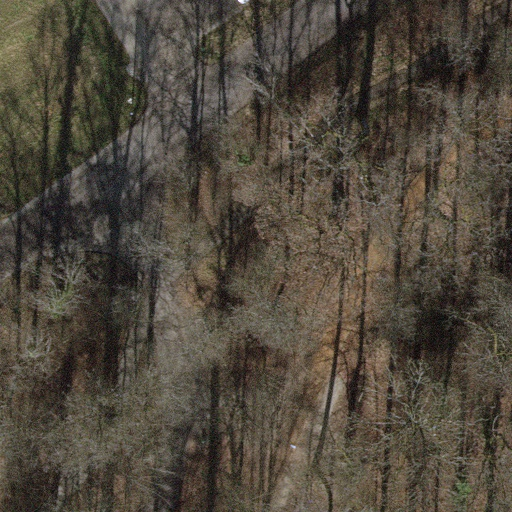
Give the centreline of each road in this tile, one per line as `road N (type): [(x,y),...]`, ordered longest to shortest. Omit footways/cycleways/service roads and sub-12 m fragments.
road 1 (unclassified): [(121,185),(168,292),(168,484),(157,511)]
road 2 (unclassified): [(355,0),(121,185)]
road 3 (unclassified): [(121,185),(0,262)]
